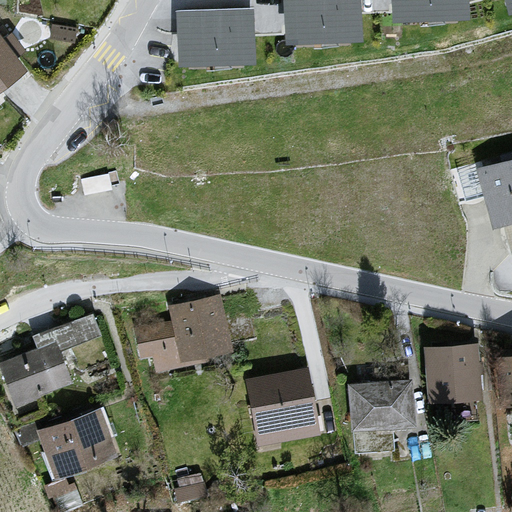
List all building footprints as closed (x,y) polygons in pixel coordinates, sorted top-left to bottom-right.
[(361,39),(358,0),(286,0),(289,43),(361,39)] [(468,18),(466,0),(394,0),(396,21),(468,18)] [(254,62),(251,12),(179,15),(181,66),(254,62)] [(0,41),(0,87),(22,71),(0,41)] [(511,159),(470,170),(485,232),(511,224),(511,159)] [(218,295),(171,306),(183,359),(231,348),(218,295)] [(48,337),(0,352),(0,396),(3,407),(64,387),(48,337)] [(472,346),(419,349),(423,403),(475,400),(472,346)] [(511,354),(489,357),(493,409),(511,407),(511,354)] [(303,373),(243,383),(253,445),(314,435),(303,373)] [(408,383),(342,386),(344,433),(410,430),(408,383)] [(94,409),(30,430),(47,477),(110,456),(94,409)]
